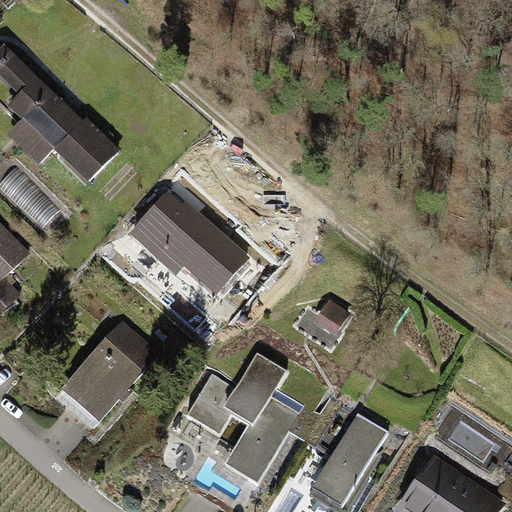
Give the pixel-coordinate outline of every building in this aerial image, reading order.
[(93,185),(122,155),(14,50),(0,64),(0,75),(25,100),(14,112),(30,128),(18,140),(48,170),(63,155),(93,185)] [(236,247),(175,198),(143,237),(204,287),(236,247)] [(38,261),(0,224),(0,319),(2,322),(24,298),(13,287),(38,261)] [(358,319),(336,307),(322,330),(344,342),(358,319)] [(164,360),(126,328),(69,394),(106,426),(164,360)] [(227,377),(204,362),(178,400),(209,420),(221,403),(239,415),(214,452),(244,473),(295,398),(271,382),(285,362),(252,340),(227,377)] [(393,420),(362,399),(312,472),(343,493),(393,420)] [(462,425),(454,443),(490,459),(498,440),(462,425)] [(511,511),(511,503),(440,460),(407,511),(511,511)]
